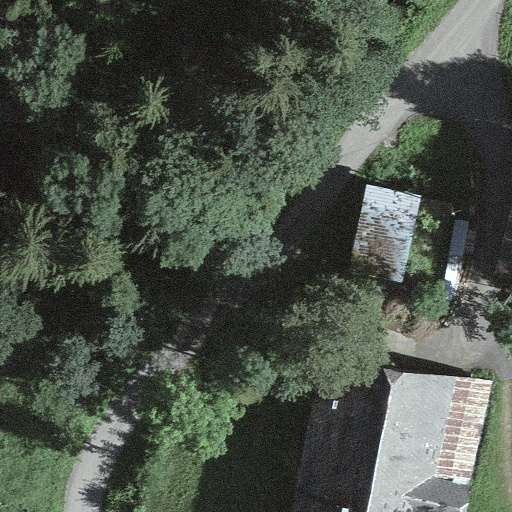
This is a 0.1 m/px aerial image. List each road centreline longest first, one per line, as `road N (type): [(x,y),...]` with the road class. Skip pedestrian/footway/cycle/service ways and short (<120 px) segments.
road 1 (track): [(83,511),(95,454),(125,404),(481,0)]
road 2 (track): [(481,299),(495,166),(476,84),(451,39)]
